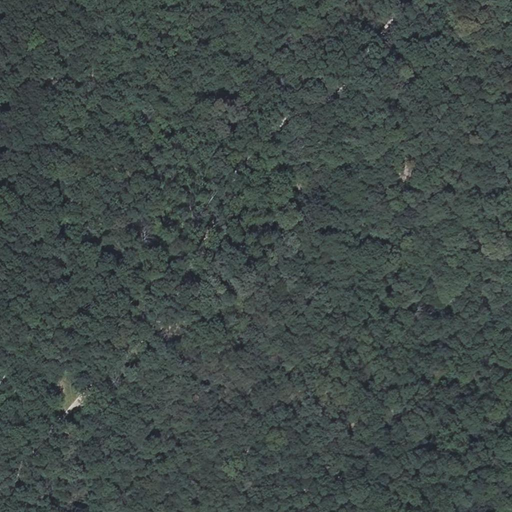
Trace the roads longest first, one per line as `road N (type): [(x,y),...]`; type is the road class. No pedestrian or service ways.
road 1 (track): [(408,0),(342,93),(305,107),(254,146),(167,315),(88,390),(0,495)]
road 2 (track): [(343,333),(355,308),(389,277),(460,249),(511,169)]
